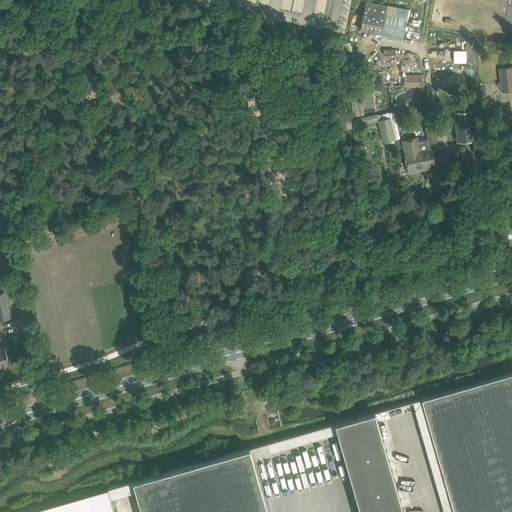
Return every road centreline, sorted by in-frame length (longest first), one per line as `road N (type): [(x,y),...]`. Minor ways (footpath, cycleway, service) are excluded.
road 1 (unclassified): [(214,0),(267,11),(263,89),(254,107),(312,334)]
road 2 (primary): [(0,421),(312,334)]
road 3 (primary): [(312,334),(511,276)]
